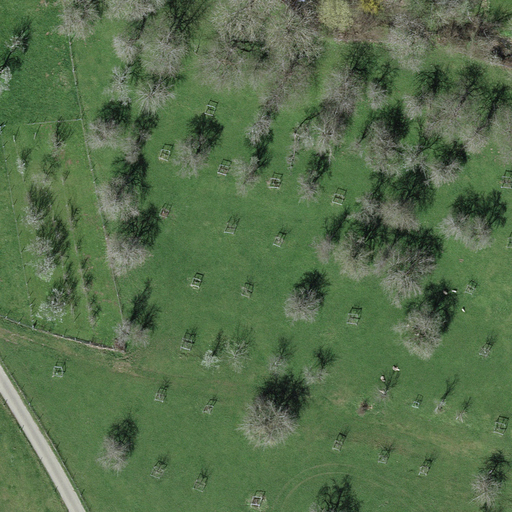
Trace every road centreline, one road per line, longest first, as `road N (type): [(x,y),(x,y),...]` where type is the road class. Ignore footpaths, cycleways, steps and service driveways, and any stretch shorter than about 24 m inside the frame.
road 1 (track): [(316,415),(0,325)]
road 2 (track): [(0,379),(77,511)]
